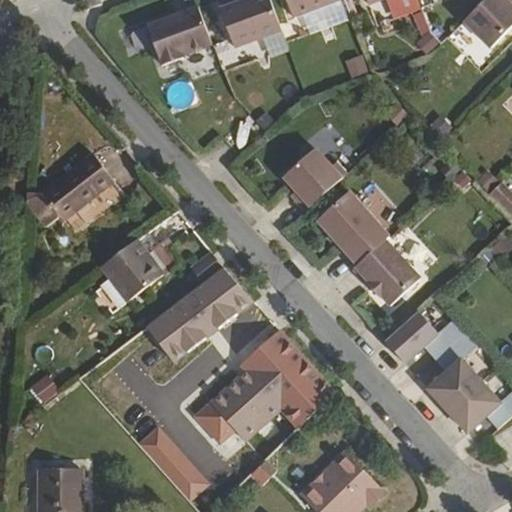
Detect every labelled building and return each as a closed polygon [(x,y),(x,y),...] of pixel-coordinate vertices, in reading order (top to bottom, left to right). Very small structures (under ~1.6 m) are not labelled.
[(284,37),(271,0),(264,0),(223,15),(236,53),(284,37)] [(345,0),(288,0),(295,18),(345,0)] [(510,0),(488,0),(466,23),(492,49),(511,29),(511,6),(508,3),(510,0)] [(215,49),(202,11),(150,30),(165,70),(186,62),(186,60),(215,49)] [(360,55),(343,61),(349,79),(366,73),(360,55)] [(182,78),(161,91),(173,112),(194,100),(182,78)] [(307,213),(348,177),(338,165),(333,169),(318,150),(285,180),(301,197),(297,201),(307,213)] [(42,193),(27,192),(27,199),(49,225),(62,215),(77,235),(123,198),(111,183),(113,181),(91,155),(42,193)] [(511,194),(497,184),(486,198),(511,217),(511,215),(511,194)] [(387,242),(390,239),(351,194),(319,222),(359,268),(387,242)] [(162,273),(137,239),(103,265),(128,300),(162,273)] [(422,281),(387,242),(359,268),(354,271),(381,301),(384,299),(392,309),(422,281)] [(200,283),(220,269),(210,254),(189,268),(200,283)] [(178,370),(248,298),(213,265),(144,337),(178,370)] [(421,313),(387,343),(397,353),(408,364),(426,347),(450,371),(432,388),(440,396),(460,416),(474,430),(492,413),(504,426),(511,417),(511,390),(500,402),(462,359),(480,345),(456,320),(440,334),(421,313)] [(300,410),(308,419),(338,391),(343,385),(335,375),(300,410)] [(36,404),(57,396),(50,376),(29,384),(36,404)] [(316,511),(361,511),(367,506),(373,511),(388,495),(348,454),(303,498),(316,511)] [(41,511),(84,511),(85,471),(41,471),(41,511)]
